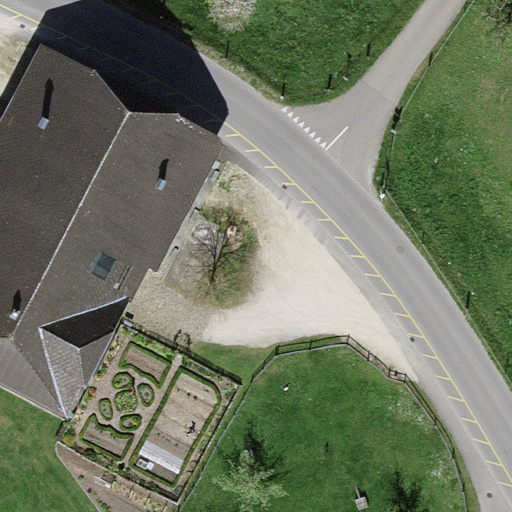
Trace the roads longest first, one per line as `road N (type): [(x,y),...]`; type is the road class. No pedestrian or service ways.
road 1 (tertiary): [(311,164),(417,289),(511,437)]
road 2 (tertiary): [(48,0),(212,84),(311,164)]
road 3 (unclassified): [(311,164),(371,99),(442,0)]
